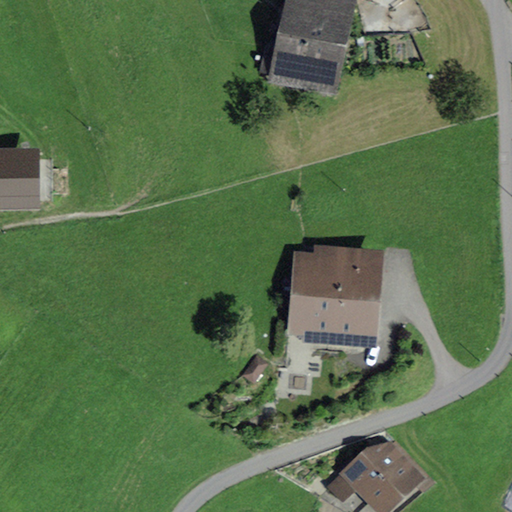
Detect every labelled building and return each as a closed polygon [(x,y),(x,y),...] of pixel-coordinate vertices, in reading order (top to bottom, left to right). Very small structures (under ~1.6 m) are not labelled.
[(246,0),(243,13),(290,24),(284,49),(271,46),(267,62),(281,65),(279,73),(327,83),(345,0),(246,0)] [(0,164),(0,201),(28,201),(28,164),(0,164)] [(317,299),(316,301),(370,306),(374,257),(338,254),(337,261),(325,260),(324,268),(299,266),(297,295),(317,297),(317,299)] [(368,335),(370,306),(316,301),(297,300),(294,330),(368,335)] [(421,470),(395,442),(382,455),(375,447),(319,497),(343,511),(358,511),(369,501),(377,510),(421,470)]
